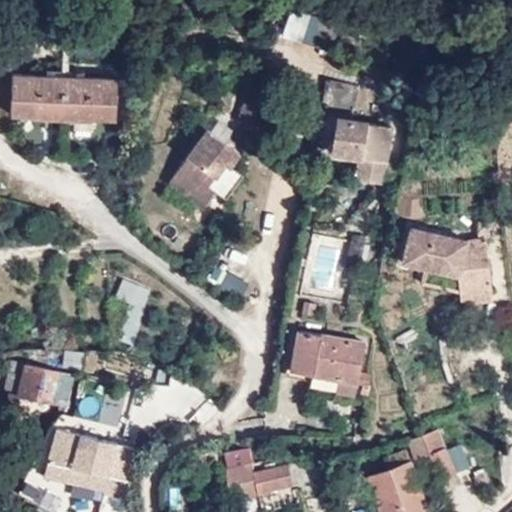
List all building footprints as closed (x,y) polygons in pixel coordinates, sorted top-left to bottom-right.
[(118,77),(14,70),(11,110),(115,117),(118,77)] [(358,86),(325,81),(321,100),(354,106),(358,86)] [(242,105),(257,110),(264,90),(248,85),(242,105)] [(254,121),(257,110),(242,105),(238,115),(254,121)] [(353,174),(378,178),(387,125),(338,116),(331,153),(340,155),(357,158),(353,174)] [(202,206),(213,191),(220,181),(223,184),(228,178),(232,168),(228,164),(237,152),(205,128),(168,180),(202,206)] [(340,155),(337,171),(353,174),(357,158),(340,155)] [(220,181),(213,191),(223,199),(242,175),(232,168),(228,178),(223,184),(220,181)] [(463,256),(466,240),(409,226),(401,261),(425,268),(458,275),(459,291),(461,303),(491,300),(487,263),(463,256)] [(315,238),(315,294),(342,294),(342,238),(315,238)] [(484,239),(466,240),(463,256),(487,263),(484,239)] [(206,285),(239,299),(247,282),(213,268),(206,285)] [(458,275),(425,268),(421,281),(459,291),(458,275)] [(290,367),(337,376),(356,379),(363,381),(361,390),(369,392),(370,383),(368,382),(370,371),(359,369),(365,339),(298,327),(290,367)] [(62,368),(81,371),(84,354),(65,350),(62,368)] [(69,405),(76,373),(16,361),(9,388),(18,390),(17,392),(11,391),(10,399),(20,401),(21,393),(69,405)] [(75,404),(97,408),(102,380),(80,376),(75,404)] [(356,379),(337,376),(335,389),(353,393),(356,379)] [(114,476),(131,480),(140,448),(59,427),(47,473),(111,491),(114,476)] [(437,427),(422,432),(429,450),(440,481),(456,475),(437,427)] [(429,450),(422,432),(409,437),(415,455),(429,450)] [(382,490),(374,493),(380,511),(430,511),(407,445),(384,453),(389,465),(375,470),(382,490)] [(253,470),(252,462),(223,468),(227,487),(236,485),(238,497),(258,493),(258,490),(253,470)] [(285,463),(253,470),(258,490),(291,484),(285,463)] [(367,473),(374,493),(382,490),(375,470),(367,473)] [(127,495),(131,480),(114,476),(111,491),(127,495)] [(27,483),(21,499),(58,511),(61,511),(70,488),(52,481),(49,491),(27,483)]
